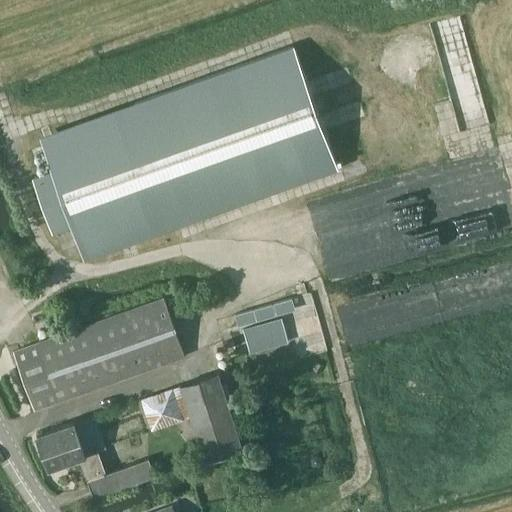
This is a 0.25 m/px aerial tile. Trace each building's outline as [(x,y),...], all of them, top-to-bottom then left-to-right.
[(178,224),(338,167),(297,65),(290,47),(240,65),(134,103),(136,106),(45,139),(56,171),(36,178),(54,229),(74,221),(86,253),(177,220),(178,224)] [(59,401),(185,355),(164,296),(13,350),(34,410),(59,401)] [(511,372),(511,359),(489,331),(472,345),(502,381),(511,372)] [(474,379),(444,342),(425,358),(454,394),(474,379)] [(243,446),(219,371),(180,384),(203,459),(243,446)] [(434,415),(388,410),(385,432),(432,438),(434,415)] [(75,420),(36,435),(49,467),(78,456),(94,498),(155,475),(148,457),(107,472),(98,450),(87,454),(75,420)] [(434,457),(389,467),(394,488),(439,478),(434,457)]
